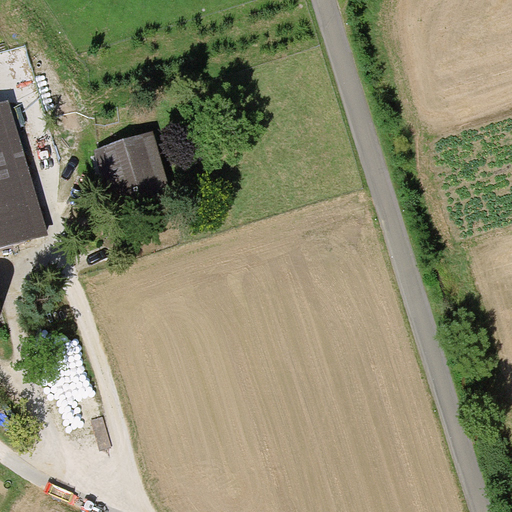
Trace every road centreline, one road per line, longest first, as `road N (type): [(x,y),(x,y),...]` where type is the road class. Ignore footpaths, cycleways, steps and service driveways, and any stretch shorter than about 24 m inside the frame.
road 1 (tertiary): [(480,511),(319,0)]
road 2 (track): [(142,511),(83,330)]
